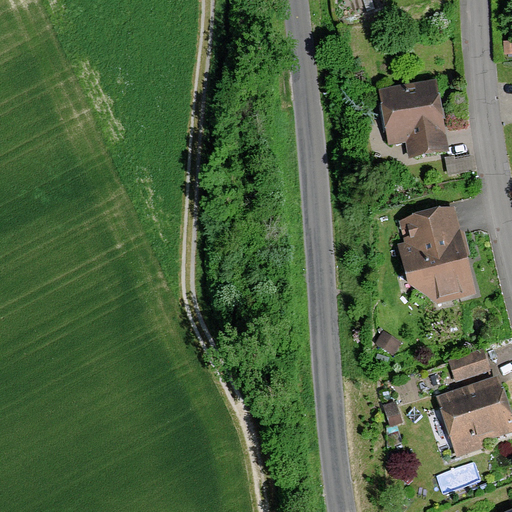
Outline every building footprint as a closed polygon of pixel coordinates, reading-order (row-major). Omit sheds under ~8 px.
[(444,161),(431,88),(373,99),(383,154),(403,151),(406,167),(444,161)] [(472,171),(469,159),(441,166),(444,178),(472,171)] [(392,252),(401,295),(434,311),(470,304),(452,215),(395,227),(400,250),(392,252)] [(397,348),(382,338),(375,350),(390,360),(397,348)] [(486,379),(480,357),(444,366),(450,388),(486,379)] [(511,439),(493,385),(432,405),(452,465),(485,454),(483,449),(511,439)] [(396,427),(391,409),(380,412),(385,430),(396,427)]
